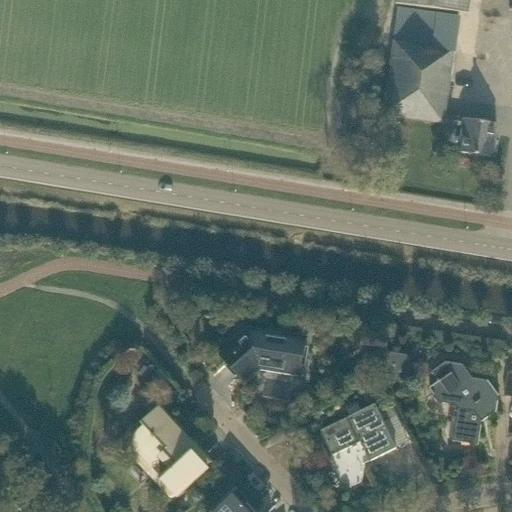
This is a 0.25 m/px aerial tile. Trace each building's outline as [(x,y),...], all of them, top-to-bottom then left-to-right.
[(465,14),(466,0),(394,0),(394,5),(465,14)] [(411,43),(416,13),(398,9),(392,46),(380,44),(378,61),(390,63),(382,115),(441,125),(442,124),(461,127),(457,153),(491,158),(496,125),(463,119),(463,120),(443,117),(453,53),(435,50),(435,47),(411,43)] [(300,374),(306,339),(250,330),(222,355),(246,382),(266,363),(285,366),(284,371),(300,374)] [(388,353),(384,372),(390,386),(405,380),(410,362),(407,356),(388,353)] [(478,445),(482,422),(496,412),(499,395),(489,381),(473,378),(464,365),(447,362),(433,372),(440,382),(430,389),(440,403),(457,405),(460,409),(461,410),(456,442),(478,445)] [(371,461),(397,449),(376,405),(322,431),(334,455),(362,442),(371,461)] [(180,445),(188,439),(160,409),(144,423),(151,430),(144,436),(141,439),(139,443),(139,451),(141,455),(152,467),(177,495),(207,467),(192,451),(189,455),(189,454),(189,453),(189,452),(189,451),(189,450),(188,450),(185,446),(184,446),(183,445),(181,445),(180,445)] [(254,511),(237,493),(222,507),(220,506),(215,511),(254,511)]
